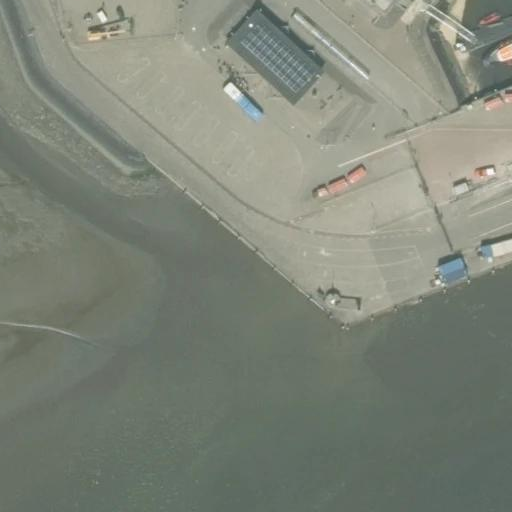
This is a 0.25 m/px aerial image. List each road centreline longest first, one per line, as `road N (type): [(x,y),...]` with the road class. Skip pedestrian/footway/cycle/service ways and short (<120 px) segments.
road 1 (tertiary): [(244,216),(64,72),(34,0)]
road 2 (tertiary): [(244,216),(303,258),(351,266),(409,259),(458,229)]
road 3 (tertiary): [(458,229),(414,243),(343,247),(294,239),(244,216)]
